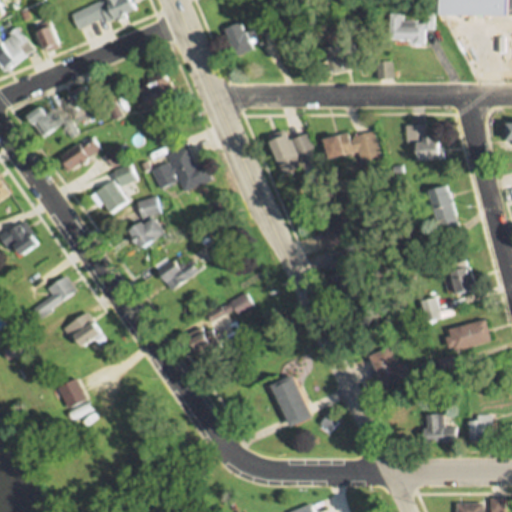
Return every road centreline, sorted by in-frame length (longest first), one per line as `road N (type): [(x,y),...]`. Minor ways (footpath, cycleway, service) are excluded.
road 1 (residential): [(393,472),(273,472),(235,458),(0,127)]
road 2 (secondary): [(409,511),(172,0)]
road 3 (residential): [(219,98),(511,97)]
road 4 (residential): [(0,97),(183,21)]
road 5 (residential): [(467,97),(511,270)]
